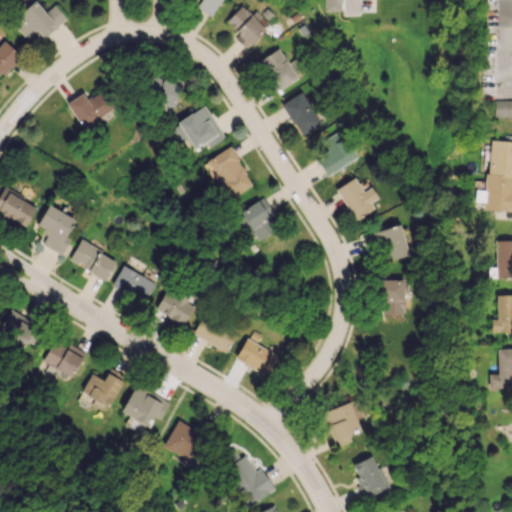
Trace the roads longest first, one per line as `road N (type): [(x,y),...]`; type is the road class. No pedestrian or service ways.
road 1 (residential): [(0,136),(82,55),(123,39),(175,41),(218,70),(340,264),(341,329),(330,358),(270,434)]
road 2 (tertiary): [(45,288),(249,415),(287,450),(329,511)]
